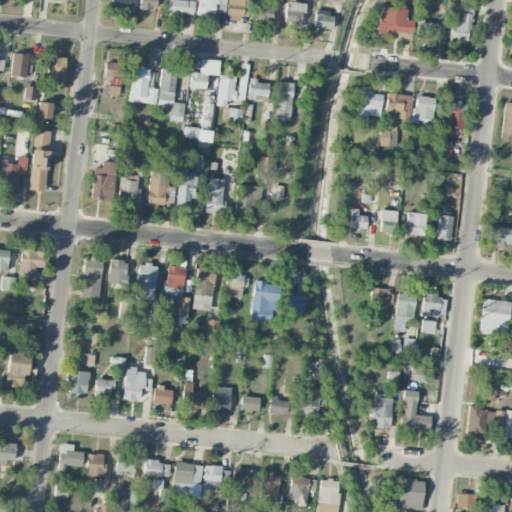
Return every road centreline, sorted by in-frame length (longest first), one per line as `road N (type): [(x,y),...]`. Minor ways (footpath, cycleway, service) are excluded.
road 1 (residential): [(439,511),(497,0)]
road 2 (residential): [(47,420),(95,0)]
road 3 (residential): [(325,60),(0,23)]
road 4 (residential): [(297,251),(0,219)]
road 5 (residential): [(335,450),(47,420)]
road 6 (residential): [(511,276),(336,254)]
road 7 (residential): [(511,79),(361,64)]
road 8 (residential): [(511,469),(380,455)]
